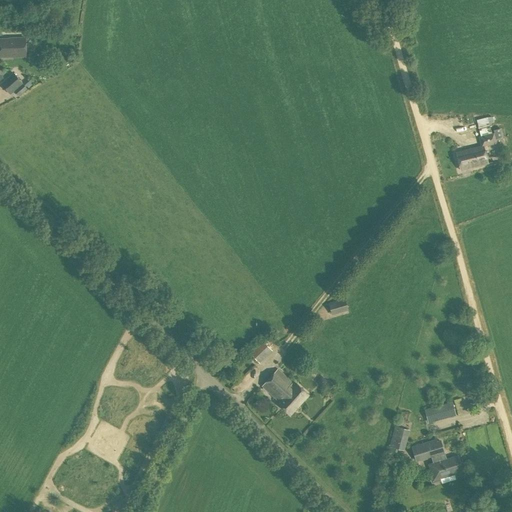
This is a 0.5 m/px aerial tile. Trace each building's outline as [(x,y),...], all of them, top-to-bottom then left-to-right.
[(0,58),(27,58),(26,37),(8,38),(0,38),(0,58)] [(11,95),(23,84),(13,73),(0,84),(11,95)] [(479,119),(480,125),(491,122),(489,116),(479,119)] [(498,145),(497,139),(504,137),(501,128),(493,130),(494,133),(478,137),(481,146),(456,153),(460,171),(489,164),(484,147),(492,145),(493,147),(498,145)] [(332,315),(349,311),(345,298),(328,302),(332,315)] [(260,363),(272,351),(261,339),(248,352),(260,363)] [(292,415),(308,396),(278,369),(262,387),(280,402),(279,403),(292,415)] [(452,403),(446,405),(449,416),(455,414),(452,403)] [(428,421),(435,420),(432,409),(425,411),(428,421)] [(396,454),(398,450),(403,451),(409,431),(395,427),(388,452),(396,454)] [(470,438),(480,435),(478,429),(468,432),(470,438)] [(436,439),(412,446),(416,462),(431,457),(433,463),(428,464),(431,475),(438,473),(440,479),(455,475),(456,477),(464,475),(458,455),(446,459),(440,440),(437,441),(436,439)]
